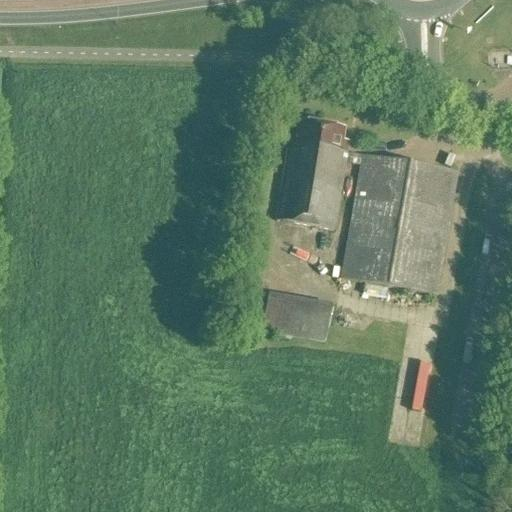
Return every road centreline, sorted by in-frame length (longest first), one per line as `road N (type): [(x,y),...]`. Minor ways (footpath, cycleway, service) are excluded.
road 1 (primary): [(0,20),(208,0)]
road 2 (unclassified): [(511,123),(424,80),(422,14)]
